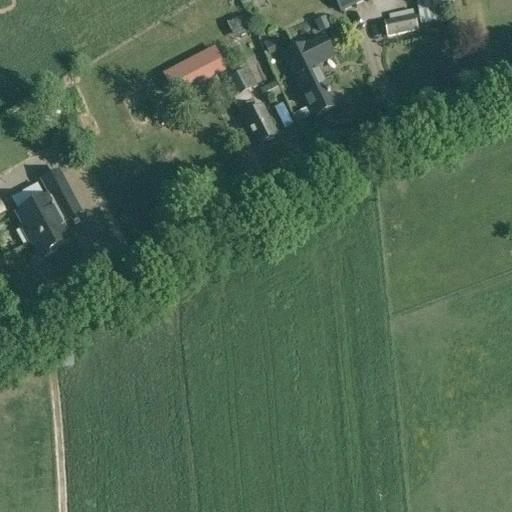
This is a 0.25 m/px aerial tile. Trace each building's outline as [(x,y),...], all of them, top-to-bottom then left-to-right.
[(334,0),(342,14),(369,0),(334,0)] [(415,0),(420,19),(453,15),(450,0),(415,0)] [(245,17),(227,25),(235,42),(252,34),(245,17)] [(417,32),(413,17),(379,25),(380,29),(385,28),(387,39),(417,32)] [(323,38),(284,57),(314,119),(336,108),(317,67),(333,59),(323,38)] [(166,78),(176,99),(212,81),(208,74),(214,71),(217,76),(226,72),(219,58),(217,53),(166,78)] [(264,109),(256,113),(252,106),(254,105),(248,93),(258,88),(249,71),(232,80),(240,97),(235,99),(245,118),(243,119),(257,148),(278,138),(264,109)] [(281,95),(274,82),(260,90),(266,102),(281,95)] [(22,228),(30,244),(32,243),(40,257),(43,255),(44,258),(57,252),(55,249),(70,240),(57,216),(60,214),(61,215),(77,207),(59,174),(43,182),(51,198),(48,200),(48,198),(17,215),(24,227),(22,228)]
